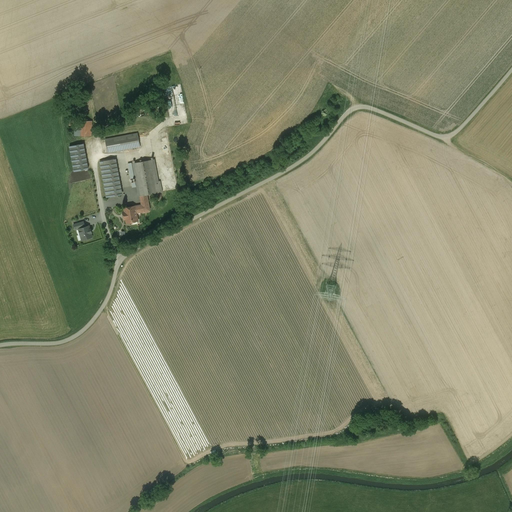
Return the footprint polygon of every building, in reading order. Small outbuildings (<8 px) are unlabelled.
[(125,96),(116,85),(109,91),(113,96),(117,102),(125,96)] [(177,110),(172,92),(167,93),(172,111),(177,110)] [(80,93),(68,102),(72,107),(83,98),(80,93)] [(106,93),(99,98),(102,102),(109,96),(106,93)] [(92,121),(80,121),(79,136),(91,136),(92,121)] [(137,133),(105,139),(108,153),(140,147),(137,133)] [(83,144),(69,146),(74,171),(88,169),(83,144)] [(115,159),(100,162),(107,197),(121,194),(115,159)] [(154,159),(133,163),(139,196),(147,194),(162,192),(160,181),(158,181),(154,159)] [(147,194),(140,196),(142,205),(148,204),(147,194)] [(142,205),(135,206),(136,213),(150,210),(148,204),(142,205)] [(135,206),(124,208),(125,212),(123,212),(123,213),(124,219),(126,219),(127,223),(128,223),(131,223),(132,222),(132,220),(137,219),(136,213),(135,206)] [(89,226),(79,229),(83,241),(93,238),(89,226)]
